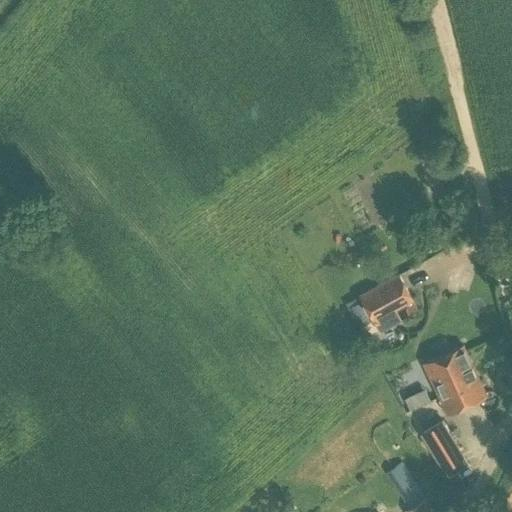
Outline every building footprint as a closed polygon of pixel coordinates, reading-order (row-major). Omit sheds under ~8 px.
[(432,218),(414,227),(427,253),(445,244),(432,218)] [(358,294),(359,295),(373,322),(413,299),(398,272),(358,294)] [(363,278),(354,284),(357,290),(367,285),(363,278)] [(466,374),(475,370),(463,345),(423,363),(439,396),(458,388),(456,383),(467,378),(466,374)] [(446,413),(486,394),(475,370),(466,374),(467,378),(456,383),(458,388),(439,396),(446,413)] [(417,406),(412,394),(404,397),(410,409),(417,406)] [(448,476),(469,464),(464,455),(463,454),(442,418),(419,431),(442,468),(443,468),(448,476)] [(403,511),(436,511),(402,461),(385,472),(408,507),(403,511)]
